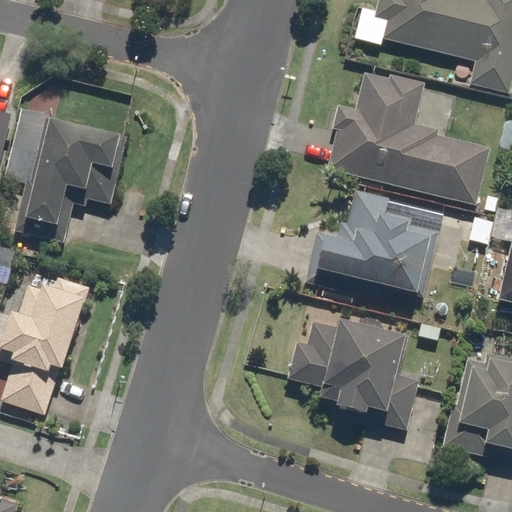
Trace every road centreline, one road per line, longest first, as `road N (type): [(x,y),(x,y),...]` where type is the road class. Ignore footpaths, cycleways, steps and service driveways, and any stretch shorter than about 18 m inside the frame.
road 1 (residential): [(249,80),(152,439)]
road 2 (residential): [(0,17),(249,80)]
road 3 (residential): [(152,439),(389,511)]
